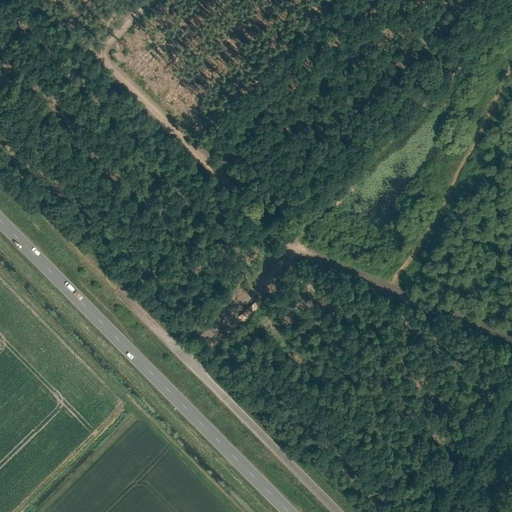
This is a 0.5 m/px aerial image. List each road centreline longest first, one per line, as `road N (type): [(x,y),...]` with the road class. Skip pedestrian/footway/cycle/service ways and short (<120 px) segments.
road 1 (track): [(511,343),(292,261),(98,52),(149,0)]
road 2 (secondary): [(289,511),(0,220)]
road 3 (unclassified): [(334,511),(121,293)]
road 4 (track): [(441,511),(511,380)]
